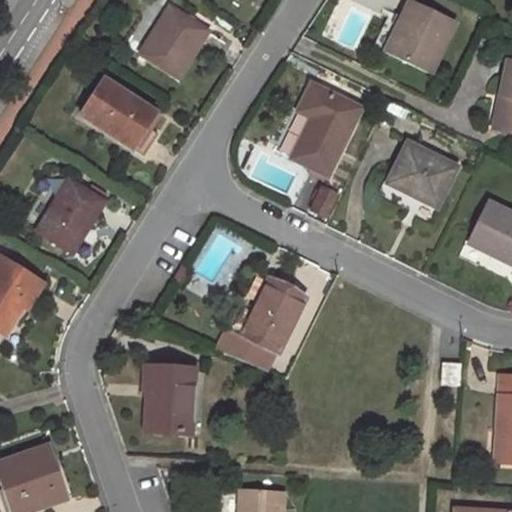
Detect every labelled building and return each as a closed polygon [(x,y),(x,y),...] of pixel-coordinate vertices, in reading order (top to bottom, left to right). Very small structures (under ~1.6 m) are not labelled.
[(405,17),(388,52),(431,73),(457,21),(414,0),(405,17)] [(177,78),(206,34),(168,10),(140,55),(177,78)] [(393,11),(375,46),(388,52),(405,17),(393,11)] [(511,135),(511,63),(507,63),(501,93),(508,94),(500,133),(511,135)] [(143,157),(157,135),(145,129),(153,115),(104,82),(81,118),(143,157)] [(327,178),(361,111),(311,86),(297,114),(310,120),(291,160),(327,178)] [(437,208),(456,169),(408,145),(388,184),(437,208)] [(72,255),(104,204),(67,181),(35,232),(72,255)] [(511,266),(511,215),(487,204),(468,244),(511,266)] [(33,267),(9,251),(4,259),(28,274),(29,274),(33,267)] [(0,256),(0,331),(4,335),(22,305),(19,302),(34,277),(28,274),(4,259),(0,256)] [(183,287),(190,275),(181,270),(173,282),(183,287)] [(28,308),(43,283),(34,277),(19,302),(22,305),(28,308)] [(277,353),(305,299),(269,281),(241,335),(227,328),(215,352),(265,372),(275,352),(277,353)] [(441,387),(459,387),(460,366),(441,366),(441,387)] [(190,435),(194,371),(144,368),(142,396),(147,396),(145,432),(190,435)] [(511,464),(511,381),(500,380),(495,463),(511,464)] [(32,511),(67,500),(47,449),(0,465),(0,481),(3,490),(8,488),(17,511),(32,511)] [(3,490),(11,511),(17,511),(8,488),(3,490)] [(281,511),(282,497),(240,494),(239,511),(281,511)]
